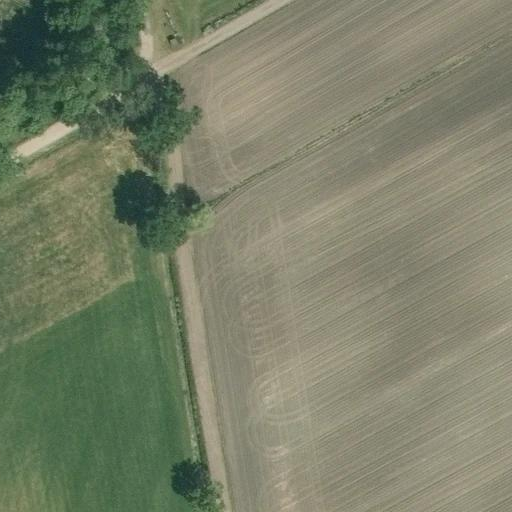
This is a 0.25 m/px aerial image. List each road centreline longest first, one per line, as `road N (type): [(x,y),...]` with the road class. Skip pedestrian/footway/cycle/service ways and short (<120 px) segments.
road 1 (track): [(159,68),(225,511)]
road 2 (track): [(0,161),(159,68)]
road 3 (track): [(159,68),(280,0)]
